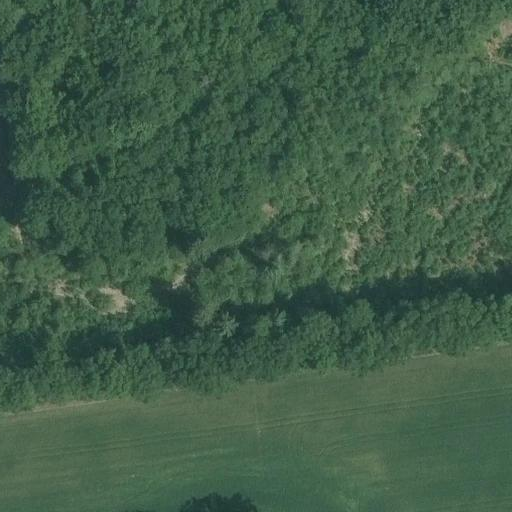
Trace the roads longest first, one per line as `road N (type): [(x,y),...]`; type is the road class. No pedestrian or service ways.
road 1 (track): [(441,55),(350,50),(315,58),(34,185)]
road 2 (track): [(34,185),(21,188),(0,58)]
